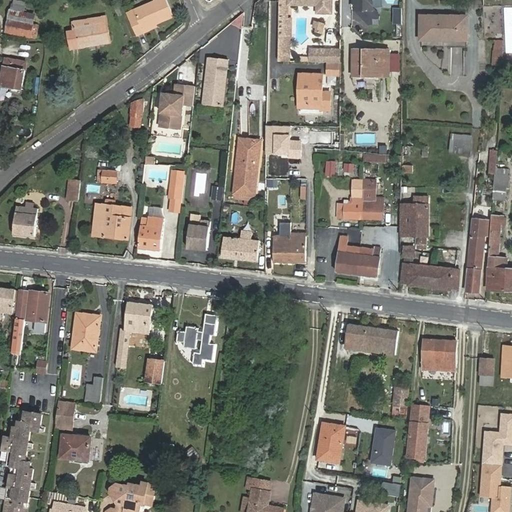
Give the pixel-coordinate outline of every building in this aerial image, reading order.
[(13,0),(11,11),(21,13),(23,1),(13,0)] [(146,32),(157,27),(177,18),(168,0),(163,0),(129,16),(140,38),(147,34),(146,32)] [(279,0),(279,44),(278,63),(291,63),(291,39),(293,39),(293,20),(289,20),(289,6),(320,6),(320,14),(334,14),(333,0),(279,0)] [(374,0),(356,0),(357,13),(369,26),(378,27),(379,17),(374,13),(374,0)] [(394,8),(393,24),(401,24),(402,8),(394,8)] [(32,28),(36,28),(36,24),(32,23),(33,15),(21,13),(11,11),(10,11),(6,33),(30,37),(32,28)] [(78,30),(81,48),(112,43),(107,18),(74,24),(75,30),(78,30)] [(327,25),(317,23),(316,28),(325,31),(327,25)] [(467,46),(467,24),(422,24),(421,46),(467,46)] [(81,48),(78,30),(75,30),(76,33),(70,33),(73,49),(81,48)] [(492,65),(503,65),(503,45),(493,45),(492,65)] [(342,65),(342,51),(312,50),(312,57),(312,64),(328,64),(332,64),(342,65)] [(210,56),(204,103),(224,105),(229,58),(210,56)] [(388,84),(388,58),(353,57),(353,84),(388,84)] [(21,89),(25,61),(5,58),(0,85),(21,89)] [(328,64),(328,76),(341,77),(342,65),(332,64),(328,64)] [(301,75),(300,87),(303,87),(302,108),(322,109),(322,113),(331,113),(331,94),(323,93),(324,75),(301,75)] [(176,92),(164,91),(161,124),(182,126),(186,83),(177,82),(176,92)] [(303,87),(300,87),(300,112),(322,113),(322,109),(302,108),(303,87)] [(144,100),(134,99),(132,117),(142,118),(144,100)] [(242,138),(235,193),(256,195),(258,177),(257,177),(258,167),(256,167),(258,140),(242,138)] [(285,143),(283,143),(283,154),(293,154),(293,144),(288,144),(288,139),(285,139),(285,143)] [(303,144),(298,144),(293,144),(293,154),(302,155),(303,144)] [(414,146),(404,145),(404,165),(414,165),(414,146)] [(105,170),(105,180),(118,180),(118,170),(105,170)] [(68,199),(79,200),(82,181),(70,179),(68,199)] [(364,204),(365,179),(349,179),(348,200),(345,200),(345,203),(364,204)] [(377,180),(365,179),(364,204),(363,218),(383,219),(383,208),(379,208),(379,204),(374,204),(374,197),(377,197),(377,180)] [(175,185),(173,198),(181,199),(183,186),(175,185)] [(498,195),(508,195),(508,186),(499,185),(498,195)] [(429,235),(428,194),(415,194),(415,199),(418,199),(418,203),(402,203),(403,235),(417,235),(417,243),(427,243),(427,235),(429,235)] [(180,212),(181,199),(173,198),(172,211),(180,212)] [(364,204),(345,203),(345,209),(339,208),(339,217),(363,218),(364,204)] [(128,238),(131,211),(131,210),(98,206),(95,233),(104,234),(104,236),(128,238)] [(35,236),(38,209),(17,207),(14,234),(35,236)] [(495,216),(492,258),(501,259),(504,220),(506,220),(507,217),(495,216)] [(143,217),(139,249),(162,251),(165,223),(150,221),(150,218),(143,217)] [(480,292),(487,235),(488,220),(475,218),(468,291),(480,292)] [(188,248),(198,249),(198,246),(208,247),(211,221),(201,220),(201,223),(191,222),(188,248)] [(222,257),(257,261),(260,241),(251,240),(252,232),(242,231),(242,239),(224,237),(222,257)] [(274,263),(290,263),(291,236),(274,236),(274,263)] [(291,236),(290,263),(306,263),(306,236),(291,236)] [(338,273),(357,275),(361,248),(347,246),(348,240),(342,239),(338,273)] [(361,248),(357,275),(377,278),(381,248),(374,247),(373,250),(361,248)] [(414,256),(415,247),(403,247),(403,250),(405,250),(404,255),(414,256)] [(459,287),(460,269),(405,264),(402,282),(409,283),(409,284),(451,289),(451,287),(459,287)] [(511,290),(511,269),(490,268),(489,290),(511,290)] [(0,311),(14,313),(17,289),(0,287),(0,311)] [(26,319),(46,321),(50,293),(32,290),(32,291),(21,290),(15,344),(22,345),(25,324),(26,319)] [(126,329),(123,329),(121,343),(129,344),(131,330),(151,332),(155,304),(129,301),(126,329)] [(97,351),(101,320),(87,318),(87,314),(78,313),(74,348),(97,351)] [(216,335),(219,315),(210,314),(207,332),(196,331),(196,329),(187,327),(187,332),(179,331),(177,344),(185,345),(185,347),(196,348),(197,343),(202,343),(201,353),(195,352),(193,363),(203,364),(203,360),(213,361),(216,344),(211,343),(212,334),(216,335)] [(396,353),(399,330),(350,323),(347,347),(396,353)] [(457,342),(425,340),(423,369),(456,371),(457,342)] [(120,357),(128,358),(129,344),(121,343),(120,357)] [(511,346),(505,346),(503,377),(511,377),(511,346)] [(120,357),(119,367),(126,368),(128,358),(120,357)] [(494,359),(481,358),(479,385),(492,386),(494,359)] [(32,367),(41,368),(42,360),(33,359),(32,367)] [(147,382),(163,384),(165,364),(165,360),(150,359),(147,382)] [(87,400),(102,402),(104,387),(105,377),(97,376),(95,386),(89,385),(87,400)] [(406,416),(409,386),(397,385),(394,415),(406,416)] [(75,404),(61,403),(58,428),(73,429),(75,404)] [(430,405),(414,404),(413,414),(429,415),(430,405)] [(25,438),(29,439),(30,430),(36,430),(36,424),(41,425),(43,414),(26,411),(24,422),(19,421),(18,427),(14,427),(12,436),(17,437),(12,465),(21,467),(18,489),(14,489),(13,498),(16,499),(15,505),(23,506),(24,500),(28,501),(30,491),(26,491),(27,485),(28,479),(32,479),(33,469),(29,469),(30,463),(25,462),(26,456),(22,455),(24,447),(25,438)] [(511,413),(501,413),(499,431),(485,429),(482,465),(502,466),(504,443),(511,444),(511,413)] [(429,415),(413,414),(408,456),(424,458),(429,415)] [(329,428),(323,428),(319,458),(340,461),(345,425),(329,423),(329,428)] [(397,428),(377,425),(373,460),(392,463),(397,428)] [(63,458),(91,460),(93,439),(65,436),(63,458)] [(502,466),(482,465),(480,496),(493,497),(491,511),(509,511),(511,486),(500,485),(502,466)] [(412,477),(412,485),(434,487),(435,479),(412,477)] [(249,499),(246,511),(283,511),(284,509),(266,506),(262,506),(263,502),(266,502),(267,492),(266,492),(268,481),(245,478),(243,488),(250,489),(249,499)] [(109,510),(108,511),(129,511),(130,511),(136,511),(142,508),(143,501),(146,501),(148,491),(157,493),(159,483),(146,481),(145,484),(133,482),(133,484),(120,482),(114,486),(113,490),(121,501),(120,504),(122,504),(121,508),(114,507),(109,510)] [(401,483),(384,481),(382,493),(399,495),(401,483)] [(434,487),(412,485),(408,511),(426,511),(427,506),(432,506),(434,487)] [(157,493),(148,491),(146,501),(154,503),(157,493)] [(342,511),(345,498),(316,494),(314,503),(317,503),(315,511),(388,511),(389,504),(360,500),(358,511),(342,511)] [(239,511),(246,511),(249,499),(242,498),(239,511)] [(76,511),(78,505),(57,501),(56,509),(54,509),(53,511),(76,511)]
